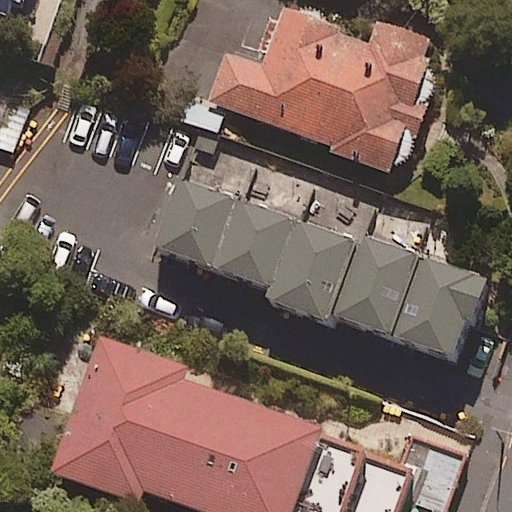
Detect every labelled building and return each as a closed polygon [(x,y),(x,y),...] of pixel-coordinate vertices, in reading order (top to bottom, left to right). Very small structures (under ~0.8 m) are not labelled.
[(0,0),(0,14),(8,17),(14,0),(0,0)] [(54,67),(77,0),(47,0),(27,57),(54,67)] [(511,0),(476,0),(511,12),(511,0)] [(270,71),(227,57),(208,113),(333,155),(330,163),(398,186),(414,138),(424,141),(433,114),(422,110),(438,64),(429,61),(435,43),(382,26),(373,52),(339,41),(342,33),(289,16),(270,71)] [(0,148),(18,155),(34,109),(0,97),(0,148)] [(240,201),(182,179),(156,248),(214,270),(240,201)] [(297,222),(240,201),(214,270),(271,292),(297,222)] [(271,292),(267,301),(331,325),(335,316),(361,247),(297,222),(271,292)] [(361,247),(335,316),(393,338),(425,254),(367,232),(361,247)] [(425,254),(393,338),(455,362),(487,278),(425,254)] [(199,373),(112,342),(62,478),(152,511),(158,495),(204,511),(311,511),(340,434),(196,382),(199,373)]
